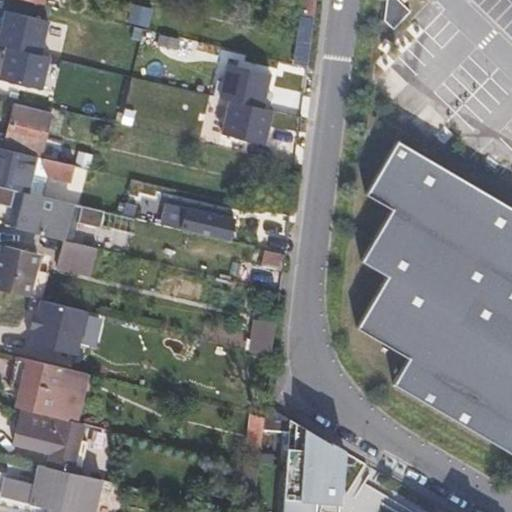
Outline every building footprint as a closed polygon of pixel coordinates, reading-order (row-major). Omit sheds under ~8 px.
[(296,0),(294,13),(314,18),(316,0),(296,0)] [(396,26),(411,10),(400,0),(387,0),(379,9),(396,26)] [(24,43),(20,64),(65,74),(76,25),(25,13),(18,41),(24,43)] [(215,132),(267,143),(276,105),(266,102),(273,71),(231,61),(215,132)] [(282,89),(279,112),(290,113),(293,91),(282,89)] [(9,133),(6,143),(5,144),(35,152),(42,154),(52,112),(16,103),(9,133)] [(0,130),(0,141),(6,143),(9,133),(0,130)] [(511,204),(398,138),(366,191),(392,207),(362,258),(387,274),(357,326),(409,356),(394,382),(511,451),(511,204)] [(0,143),(0,184),(25,191),(35,152),(5,144),(0,143)] [(66,148),(63,159),(74,162),(76,163),(79,152),(66,148)] [(40,161),(47,168),(71,174),(74,162),(63,159),(42,154),(40,161)] [(0,201),(9,204),(5,223),(65,239),(69,221),(92,226),(96,208),(25,191),(0,184),(0,201)] [(181,229),(231,240),(237,215),(186,203),(181,229)] [(112,234),(109,245),(128,250),(131,240),(112,234)] [(67,239),(61,264),(95,273),(101,248),(67,239)] [(4,240),(0,254),(0,286),(30,294),(41,249),(4,240)] [(0,300),(0,346),(13,346),(13,331),(34,331),(34,314),(32,314),(13,314),(13,301),(0,300)] [(32,302),(13,301),(13,314),(32,314),(32,302)] [(253,352),(272,357),(277,325),(257,322),(253,352)] [(13,331),(13,346),(42,346),(41,331),(34,331),(13,331)] [(18,355),(12,386),(23,390),(30,359),(18,355)] [(30,359),(23,390),(20,408),(75,421),(86,373),(30,359)] [(339,511),(344,449),(266,403),(263,428),(288,432),(281,511),(339,511)] [(75,421),(20,408),(11,443),(48,453),(44,465),(77,474),(85,442),(77,440),(82,423),(75,421)] [(111,411),(107,424),(124,428),(127,416),(111,411)] [(237,463),(234,487),(255,493),(257,468),(237,463)] [(40,466),(31,504),(50,509),(59,471),(40,466)]
